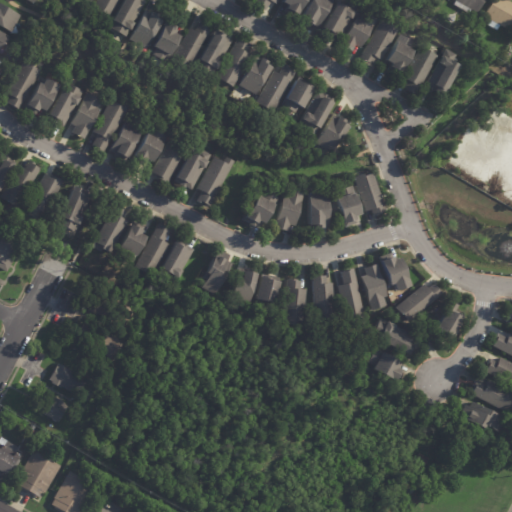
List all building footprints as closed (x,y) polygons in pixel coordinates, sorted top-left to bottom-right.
[(116,0),(108,15),(101,12),(100,13),(90,8),(94,0),(116,0)] [(141,0),(143,1),(124,36),(107,27),(111,20),(108,19),(118,0),(141,0)] [(275,0),(274,3),(273,4),(268,1),(263,11),(257,8),(258,6),(252,3),(253,0),(275,0)] [(303,0),(294,16),(283,10),(285,6),(280,3),(281,0),(303,0)] [(328,0),(314,26),(307,23),(306,25),(296,20),(306,0),(328,0)] [(336,38),(334,41),(317,31),(318,29),(317,28),(331,2),(339,7),(342,0),(345,0),(355,5),(336,38)] [(482,0),(475,13),(471,10),(469,15),(452,5),(454,1),(452,0),(482,0)] [(504,0),(511,4),(511,26),(509,32),(498,26),(495,31),(485,24),(487,20),(481,16),(490,0),(504,0)] [(14,22),(8,32),(0,27),(0,4),(18,14),(14,22)] [(146,8),(157,14),(155,17),(159,19),(144,48),(129,40),(145,8),(146,8)] [(357,48),(352,45),(349,52),(337,45),(353,16),(357,18),(360,11),(374,18),(357,48)] [(195,18),(201,22),(200,23),(206,26),(184,66),(168,57),(186,26),(189,27),(195,18)] [(379,57),(377,60),(372,57),(368,64),(357,58),(377,21),(384,26),(385,24),(395,29),(379,57)] [(175,26),(176,27),(174,30),(172,29),(170,32),(177,36),(163,62),(151,55),(154,48),(148,45),(161,22),(167,26),(169,23),(175,26)] [(224,37),(229,39),(210,74),(191,64),(195,57),(193,56),(209,26),(218,31),(217,32),(219,32),(219,31),(222,33),(222,35),(224,37)] [(462,31),(467,34),(465,39),(459,35),(462,31)] [(405,39),(412,43),(408,50),(410,51),(397,74),(386,68),(388,65),(382,62),(393,42),(394,43),(398,36),(405,39)] [(247,44),(244,51),(249,54),(232,86),(215,77),(236,38),(247,44)] [(477,40),(482,43),(480,48),(474,45),(477,40)] [(483,45),(489,48),(487,53),(481,50),(483,45)] [(426,52),(434,57),(413,95),(402,89),(406,83),(400,80),(418,48),(426,52)] [(457,66),(440,95),(430,90),(433,84),(428,81),(437,65),(436,64),(440,56),(442,56),(445,49),(456,55),(452,63),(457,66)] [(255,55),(270,63),(254,94),(237,86),(253,54),(255,55)] [(9,104),(6,102),(9,95),(4,93),(22,61),(38,70),(17,108),(9,104)] [(284,64),(288,66),(287,68),(293,71),(271,110),(255,101),(272,70),(278,73),(283,64),(284,64)] [(42,108),(41,109),(33,104),(30,110),(24,107),(41,75),(55,83),(42,108)] [(61,126),(55,122),(55,123),(49,120),(51,117),(44,112),(62,79),(81,90),(61,126)] [(296,79),(302,83),(303,82),(305,83),(305,82),(312,86),(300,107),(299,106),(295,113),(282,106),(285,99),(283,98),(294,79),(296,79)] [(316,90),(332,99),(312,135),(295,125),(299,119),(297,117),(301,110),(303,111),(315,90),(316,90)] [(74,134),(70,132),(74,125),(69,123),(85,92),(99,99),(95,107),(98,109),(82,138),(74,134)] [(129,104),(101,152),(90,145),(96,134),(90,131),(108,99),(117,104),(121,99),(129,104)] [(333,112),(348,122),(329,152),(313,142),(332,112),(333,112)] [(118,153),(114,151),(113,153),(108,150),(125,119),(139,127),(122,156),(118,153)] [(151,160),(141,154),(154,130),(164,136),(151,160)] [(155,177),(154,175),(155,173),(150,171),(167,141),(183,151),(165,184),(156,179),(157,177),(155,177)] [(209,153),(190,188),(185,185),(184,186),(173,180),(175,176),(172,175),(187,149),(196,154),(200,147),(209,153)] [(0,154),(1,153),(17,163),(16,165),(18,167),(2,192),(0,191),(0,154)] [(224,157),(231,161),(207,206),(201,202),(200,204),(194,200),(199,191),(194,188),(212,156),(221,161),(223,156),(224,157)] [(17,207),(1,196),(21,166),(26,169),(31,159),(35,162),(34,163),(42,168),(17,207)] [(375,213),(370,215),(368,208),(362,210),(350,174),(359,171),(360,173),(369,170),(383,211),(375,213)] [(46,174),(54,178),(55,175),(65,181),(46,214),(39,210),(38,211),(28,206),(46,174)] [(84,194),(89,196),(81,216),(84,217),(80,225),(77,224),(74,231),(58,225),(75,185),(85,189),(83,193),(84,194)] [(357,212),(357,213),(353,214),(356,224),(346,227),(344,221),(340,222),(333,198),(338,196),(336,190),(349,186),(357,212)] [(293,224),(289,223),(288,230),(274,227),(283,194),(287,195),(289,187),(302,190),(294,224),(293,224)] [(266,215),(262,213),(258,221),(254,219),(251,225),(238,218),(252,191),(256,194),(259,188),(276,197),(266,215)] [(326,225),(312,225),(312,221),(307,221),(307,192),(327,191),(327,225),(326,225)] [(122,210),(118,216),(123,219),(105,250),(89,241),(111,203),(122,209),(122,210)] [(139,224),(145,227),(141,233),(144,235),(129,261),(118,254),(121,248),(115,245),(128,222),(133,225),(135,221),(139,224)] [(165,231),(160,240),(164,242),(147,274),(131,265),(154,221),(161,225),(160,226),(166,229),(165,231)] [(19,249),(7,272),(0,268),(0,242),(4,235),(22,244),(19,249)] [(184,243),(187,245),(186,246),(191,249),(172,284),(162,279),(166,272),(157,267),(171,240),(179,245),(181,242),(184,243)] [(227,254),(225,260),(231,263),(214,295),(201,287),(205,273),(202,271),(214,248),(227,254)] [(390,292),(407,286),(397,255),(380,261),(390,292)] [(357,270),(370,311),(387,306),(374,264),(357,270)] [(245,266),(254,268),(253,273),(251,272),(244,302),(228,298),(235,266),(241,267),(241,265),(245,266)] [(341,284),(337,285),(343,318),(361,314),(352,269),(338,271),(341,284)] [(269,277),(274,278),(270,300),(251,296),(255,273),(265,274),(265,276),(269,277)] [(330,281),(333,314),(314,316),(310,275),(324,273),(324,281),(330,281)] [(296,280),(299,280),(298,288),(304,288),(302,325),(282,324),(285,278),(292,279),(292,280),(296,280)] [(405,322),(439,293),(431,283),(425,289),(421,284),(393,308),(405,322)] [(116,326),(108,321),(109,320),(92,311),(91,312),(80,306),(90,288),(129,311),(121,326),(118,324),(116,326)] [(444,304),(433,332),(451,339),(461,310),(444,304)] [(511,307),(510,306),(502,322),(511,327),(511,307)] [(404,340),(404,341),(408,343),(403,352),(369,334),(378,317),(414,336),(411,341),(406,338),(404,340)] [(94,328),(108,336),(108,334),(118,339),(117,340),(120,342),(112,359),(72,337),(81,321),(85,323),(86,321),(95,326),(94,328)] [(511,335),(506,333),(504,337),(496,333),(490,346),(511,357),(511,335)] [(398,368),(402,370),(395,382),(367,366),(369,363),(364,361),(371,347),(395,360),(393,365),(398,368)] [(482,372),(511,385),(511,365),(490,355),(482,372)] [(92,384),(84,399),(59,385),(58,387),(48,382),(49,380),(46,378),(54,362),(93,383),(92,384)] [(472,384),(474,380),(483,384),(486,379),(511,393),(511,410),(510,414),(468,392),(472,384)] [(31,409),(41,391),(46,394),(46,395),(54,399),(54,398),(66,405),(57,422),(31,409)] [(458,417),(491,434),(500,417),(466,400),(458,417)] [(28,424),(35,427),(32,432),(26,429),(28,424)] [(8,474),(5,473),(1,479),(0,478),(0,446),(2,447),(5,441),(17,448),(14,454),(18,456),(8,474)] [(502,446),(511,451),(511,453),(510,457),(497,450),(500,445),(502,446)] [(46,487),(42,493),(41,492),(37,498),(34,496),(33,498),(11,485),(16,478),(15,477),(31,450),(58,466),(46,487)] [(417,452),(428,458),(421,470),(411,464),(417,452)] [(81,507),(77,511),(58,511),(50,507),(51,506),(48,504),(51,498),(50,498),(66,470),(93,486),(81,507)] [(407,480),(423,490),(415,504),(399,495),(407,480)] [(93,511),(96,507),(104,511),(110,502),(121,509),(119,511),(93,511)] [(373,511),(372,511),(377,503),(392,511),(373,511)]
